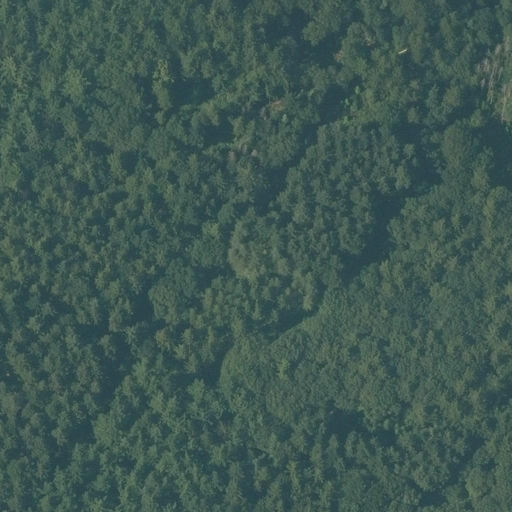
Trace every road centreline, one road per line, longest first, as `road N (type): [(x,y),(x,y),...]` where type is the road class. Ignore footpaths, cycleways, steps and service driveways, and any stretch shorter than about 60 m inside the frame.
road 1 (track): [(0,322),(149,372),(241,425),(341,511)]
road 2 (track): [(279,458),(511,249)]
road 3 (track): [(511,6),(305,86),(278,0)]
road 4 (track): [(237,0),(0,199)]
road 5 (track): [(511,229),(460,149),(317,130),(305,86)]
